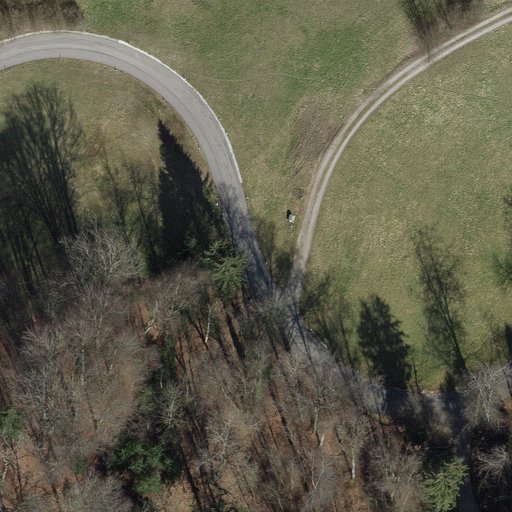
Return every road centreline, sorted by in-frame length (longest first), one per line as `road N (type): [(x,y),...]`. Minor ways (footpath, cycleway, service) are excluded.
road 1 (tertiary): [(461,412),(398,406),(344,381),(286,326),(251,275),(225,173),(195,106),(157,71),(104,45),(41,40),(0,55)]
road 2 (track): [(286,326),(305,229),(337,146),(388,86),(511,12)]
